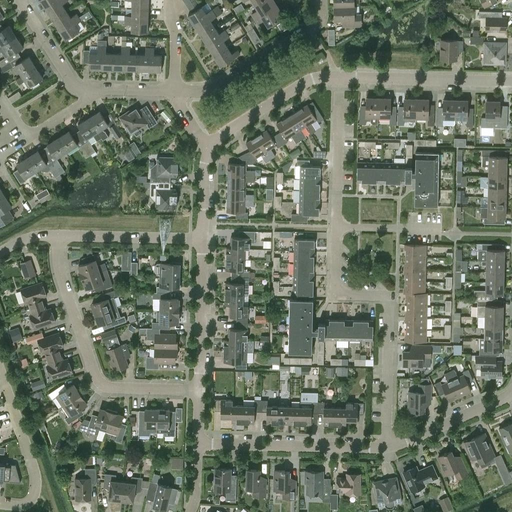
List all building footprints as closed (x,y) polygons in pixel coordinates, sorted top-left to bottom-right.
[(39,0),(46,9),(60,0),(39,0)] [(67,1),(66,0),(60,0),(46,9),(52,19),(65,11),(61,5),(67,1)] [(132,0),(131,8),(147,8),(147,0),(124,0),(132,0)] [(196,0),(195,0),(186,6),(189,12),(200,5),(196,0)] [(276,5),(273,0),(259,0),(254,4),(257,10),(251,14),(255,19),(276,5)] [(276,5),(255,19),(258,24),(264,20),(268,26),(283,16),(276,5)] [(201,7),(187,16),(193,25),(212,13),(211,10),(205,14),(201,7)] [(353,7),(334,7),(334,20),(346,20),(346,26),(359,26),(359,15),(353,15),(353,7)] [(124,16),(124,20),(147,20),(147,8),(131,8),(131,16),(124,16)] [(70,17),(65,11),(52,19),(59,29),(78,17),(77,17),(83,13),(81,10),(70,17)] [(478,18),(486,18),(485,31),(505,32),(506,18),(501,18),(502,12),(478,11),(478,18)] [(78,17),(59,29),(65,40),(78,31),(74,25),(85,17),(83,13),(77,17),(78,17)] [(212,13),(193,25),(200,36),(213,27),(209,21),(215,17),(212,13)] [(119,20),(119,24),(131,24),(131,32),(147,33),(147,20),(124,20),(119,20)] [(237,22),(230,27),(232,30),(240,25),(237,22)] [(0,46),(16,36),(9,26),(3,29),(0,25),(0,46)] [(213,27),(200,36),(206,46),(226,33),(223,30),(217,33),(213,27)] [(226,33),(206,46),(213,56),(227,47),(222,41),(228,37),(226,33)] [(260,40),(255,33),(250,36),(255,43),(260,40)] [(0,61),(0,67),(10,62),(19,56),(16,51),(22,47),(16,36),(0,46),(0,52),(1,52),(5,58),(0,61)] [(88,69),(100,70),(101,46),(101,40),(96,40),(96,53),(89,53),(89,51),(83,50),(82,63),(88,63),(88,69)] [(105,40),(101,40),(101,46),(100,70),(112,70),(112,54),(104,54),(105,40)] [(463,41),(457,40),(441,40),(440,60),(456,61),(456,51),(462,52),(463,51),(463,41)] [(120,54),(112,54),(112,70),(124,70),(125,47),(125,41),(121,41),(120,54)] [(484,43),(484,64),(505,64),(505,43),(484,43)] [(129,47),(125,47),(124,70),(136,71),(136,54),(129,54),(129,47)] [(227,47),(213,56),(219,66),(238,54),(236,50),(231,54),(227,47)] [(144,55),(136,54),(136,71),(148,71),(149,48),(144,48),(144,55)] [(149,48),(148,71),(160,71),(161,55),(153,55),(153,48),(149,48)] [(22,76),(35,67),(29,57),(15,65),(22,76)] [(13,67),(10,62),(0,67),(0,69),(2,74),(13,67)] [(22,76),(16,80),(19,84),(25,80),(25,81),(29,87),(38,81),(42,78),(35,67),(22,76)] [(11,103),(22,96),(18,91),(8,98),(11,103)] [(377,125),(377,117),(378,98),(366,98),(366,111),(360,111),(359,124),(365,124),(365,120),(370,121),(370,122),(373,125),(377,125)] [(378,98),(377,117),(390,117),(389,125),(396,125),(396,112),(390,112),(390,98),(378,98)] [(403,117),(415,118),(416,99),(404,98),(403,112),(397,112),(397,125),(403,125),(403,117)] [(416,99),(415,118),(427,118),(427,126),(433,126),(434,113),(428,113),(428,99),(416,99)] [(454,124),(455,118),(455,100),(443,99),(443,113),(437,113),(436,126),(442,126),(442,124),(454,124)] [(455,100),(455,118),(467,119),(466,127),(472,127),(473,114),(467,114),(467,100),(455,100)] [(507,115),(499,115),(499,101),(486,101),(486,119),(482,119),(481,127),(507,128),(507,115)] [(307,105),(297,111),(306,126),(311,134),(316,130),(311,123),(316,120),(318,122),(323,119),(317,109),(312,112),(307,105)] [(130,133),(146,123),(149,127),(156,123),(146,106),(139,110),(136,106),(119,117),(130,133)] [(172,118),(165,109),(161,113),(168,122),(172,118)] [(93,115),(88,118),(101,138),(101,139),(102,140),(108,136),(105,131),(103,131),(102,129),(103,128),(108,125),(103,118),(99,111),(93,115)] [(297,111),(286,118),(301,140),(305,137),(301,129),(306,126),(297,111)] [(84,121),(78,125),(81,129),(86,139),(87,138),(92,135),(93,134),(97,141),(101,138),(88,118),(84,121)] [(281,132),(276,135),(282,145),(287,142),(286,139),(291,135),(296,143),(301,140),(286,118),(276,124),(281,132)] [(115,125),(110,128),(116,138),(121,135),(115,125)] [(266,130),(256,137),(270,159),(275,156),(270,148),(276,145),(277,148),(282,145),(276,135),(271,138),(266,130)] [(68,131),(57,138),(66,152),(77,145),(68,131)] [(250,151),(242,155),(248,158),(252,164),(257,161),(255,158),(260,155),(265,162),(270,159),(256,137),(246,143),(250,151)] [(456,137),(456,145),(468,146),(468,138),(456,137)] [(56,158),(66,152),(57,138),(47,145),(56,158)] [(83,144),(90,155),(95,152),(88,141),(83,144)] [(85,158),(90,155),(83,144),(78,147),(85,158)] [(38,150),(27,157),(36,171),(40,168),(42,171),(47,171),(50,170),(48,167),(46,164),(38,152),(38,150)] [(482,166),(488,166),(506,167),(506,156),(498,156),(498,150),(482,150),(482,166)] [(415,151),(414,168),(418,168),(417,190),(414,190),(414,204),(437,205),(438,151),(415,151)] [(228,163),(228,176),(254,176),(254,170),(245,170),(245,164),(252,164),(248,158),(242,155),(237,157),(237,163),(228,163)] [(150,182),(169,182),(169,176),(175,176),(175,174),(177,174),(177,167),(175,167),(175,157),(158,157),(156,156),(156,158),(156,168),(150,168),(150,182)] [(25,178),(36,171),(27,157),(16,164),(19,168),(13,172),(21,184),(25,181),(26,179),(25,178)] [(297,160),(297,166),(300,166),(300,177),(320,178),(320,167),(309,167),(309,160),(297,160)] [(53,164),(60,174),(64,171),(58,161),(53,164)] [(356,181),(368,181),(369,161),(356,161),(356,181)] [(381,162),(369,161),(368,181),(380,182),(381,162)] [(393,162),(381,162),(380,182),(392,182),(393,162)] [(393,162),(392,182),(405,182),(405,181),(405,162),(393,162)] [(55,177),(60,174),(53,164),(48,167),(55,177)] [(506,167),(488,166),(488,177),(506,177),(506,167)] [(254,176),(228,176),(227,188),(245,188),(245,182),(254,182),(254,176)] [(466,176),(461,176),(457,176),(457,186),(466,187),(466,176)] [(300,177),(299,189),(320,190),(320,178),(300,177)] [(506,177),(488,177),(488,187),(506,187),(506,177)] [(169,189),(169,182),(150,182),(150,197),(155,197),(155,208),(174,208),(175,198),(177,198),(177,192),(175,191),(175,189),(169,189)] [(506,187),(488,187),(488,197),(506,197),(506,187)] [(40,192),(36,195),(38,200),(39,199),(49,193),(46,188),(43,190),(40,192)] [(245,188),(227,188),(227,200),(254,200),(254,194),(245,194),(245,188)] [(299,189),(299,201),(319,202),(320,190),(299,189)] [(12,207),(4,196),(0,198),(0,226),(13,218),(8,209),(12,207)] [(506,197),(488,197),(487,207),(505,208),(506,197)] [(254,200),(227,200),(227,212),(236,212),(235,218),(247,218),(248,212),(244,212),(245,206),(253,206),(254,200)] [(292,219),(292,221),(307,221),(307,220),(307,215),(319,215),(319,202),(299,201),(299,214),(292,214),(292,219)] [(505,208),(487,207),(481,207),(481,224),(497,224),(497,218),(505,218),(505,208)] [(226,248),(249,248),(249,242),(254,242),(255,231),(238,230),(238,236),(230,236),(230,247),(226,247),(226,248)] [(294,250),(314,250),(314,238),(294,238),(294,250)] [(478,249),(478,260),(482,261),(482,260),(504,261),(504,250),(503,250),(498,250),(498,244),(481,243),(481,249),(478,249)] [(405,256),(426,257),(426,245),(405,244),(405,256)] [(226,252),(226,259),(243,259),(244,248),(249,248),(226,248),(226,252)] [(294,250),(293,262),(313,262),(314,250),(294,250)] [(405,256),(405,268),(425,269),(426,257),(405,256)] [(226,259),(225,265),(226,265),(226,270),(231,270),(231,276),(249,276),(249,270),(246,270),(246,265),(243,265),(243,259),(226,259)] [(78,272),(80,277),(106,268),(104,263),(97,265),(95,260),(78,265),(80,271),(78,272)] [(504,261),(482,260),(482,261),(481,265),(486,265),(486,271),(503,272),(504,261)] [(35,274),(33,268),(29,269),(27,262),(21,264),(25,277),(35,274)] [(293,262),(293,274),(312,274),(313,274),(313,262),(293,262)] [(154,275),(160,275),(179,275),(179,270),(181,270),(181,264),(157,263),(155,265),(154,275)] [(112,285),(106,268),(80,277),(82,283),(84,283),(86,288),(98,284),(100,290),(112,285)] [(405,268),(405,280),(425,281),(425,269),(405,268)] [(503,272),(486,271),(486,282),(503,283),(503,272)] [(293,274),(293,286),(313,286),(313,274),(312,274),(293,274)] [(156,286),(156,292),(165,292),(169,292),(169,287),(180,287),(180,281),(179,281),(179,275),(160,275),(160,286),(156,286)] [(225,287),(225,293),(248,294),(249,276),(231,276),(231,282),(225,282),(225,287)] [(404,293),(405,293),(415,293),(425,293),(425,281),(405,280),(404,293)] [(30,308),(43,304),(41,297),(46,295),(42,282),(21,289),(25,302),(28,301),(30,308)] [(503,283),(486,282),(485,290),(474,290),(474,299),(477,299),(496,299),(496,300),(497,300),(497,294),(503,294),(503,283)] [(313,286),(293,286),(293,298),(297,298),(303,299),(305,299),(313,299),(313,286)] [(91,304),(95,314),(116,307),(113,297),(117,295),(115,290),(103,294),(105,299),(91,304)] [(152,310),(160,310),(180,311),(180,305),(178,304),(178,299),(165,298),(165,292),(156,292),(152,292),(152,310)] [(225,300),(225,304),(248,305),(248,294),(225,293),(225,300)] [(407,297),(406,305),(427,306),(427,293),(425,293),(415,293),(405,293),(405,297),(407,297)] [(309,334),(309,332),(317,332),(317,338),(324,338),(324,323),(317,323),(317,327),(309,327),(309,312),(312,312),(313,299),(305,299),(303,299),(297,298),(293,298),(289,298),(289,307),(293,307),(292,314),(289,314),(289,323),(292,323),(292,334),(289,334),(288,343),(292,343),(292,351),(312,352),(312,334),(309,334)] [(496,299),(477,299),(477,316),(485,316),(485,317),(502,317),(503,306),(496,306),(496,300),(496,299)] [(46,310),(43,304),(30,308),(33,315),(30,315),(34,328),(55,321),(51,308),(46,310)] [(236,316),(236,322),(247,322),(248,311),(248,305),(225,304),(225,305),(229,305),(229,316),(236,316)] [(406,305),(406,317),(427,317),(427,306),(406,305)] [(120,317),(116,307),(95,314),(98,324),(112,320),(114,325),(126,321),(124,315),(120,317)] [(152,322),(152,328),(160,328),(165,328),(165,322),(178,323),(178,317),(180,316),(180,311),(160,310),(160,322),(152,322)] [(136,320),(134,314),(128,316),(130,322),(136,320)] [(406,321),(406,329),(426,329),(427,317),(406,317),(406,321)] [(502,317),(485,317),(484,327),(502,328),(502,317)] [(324,319),(324,323),(324,338),(324,339),(336,339),(337,319),(324,319)] [(349,319),(337,319),(336,339),(348,339),(349,319)] [(361,319),(349,319),(348,339),(360,339),(361,319)] [(373,320),(361,319),(360,339),(372,340),(373,320)] [(247,322),(236,322),(236,328),(228,328),(228,339),(224,339),(247,340),(247,333),(247,328),(247,322)] [(502,328),(484,327),(484,338),(502,339),(502,328)] [(18,328),(10,330),(14,341),(22,338),(18,328)] [(155,339),(155,348),(178,348),(178,343),(175,343),(175,334),(159,334),(160,328),(152,328),(147,328),(147,334),(150,334),(150,339),(155,339)] [(426,342),(426,329),(406,329),(406,336),(404,336),(404,341),(426,342)] [(104,343),(105,343),(107,350),(113,369),(122,366),(123,369),(128,367),(120,345),(118,338),(115,330),(101,334),(104,343)] [(47,358),(60,354),(58,347),(63,346),(59,333),(43,338),(42,334),(25,339),(28,346),(39,342),(42,353),(45,352),(47,358)] [(484,338),(479,338),(479,355),(492,355),(492,349),(502,350),(502,339),(484,338)] [(247,340),(224,339),(224,344),(224,350),(247,351),(247,340)] [(455,354),(463,354),(464,344),(455,344),(455,354)] [(403,350),(403,366),(422,367),(422,357),(430,357),(430,346),(411,345),(409,350),(403,350)] [(177,354),(178,348),(155,348),(155,356),(149,356),(149,362),(146,361),(146,368),(159,368),(159,362),(175,362),(175,354),(177,354)] [(247,351),(224,350),(224,357),(224,362),(235,362),(235,368),(247,368),(247,351)] [(63,361),(60,354),(47,358),(50,365),(47,366),(51,379),(72,372),(68,359),(63,361)] [(490,361),(490,355),(475,355),(475,369),(481,369),(481,376),(483,376),(485,379),(490,379),(491,377),(501,377),(501,362),(490,361)] [(24,359),(18,361),(20,367),(26,365),(24,359)] [(449,371),(459,396),(471,391),(467,383),(473,380),(468,369),(462,372),(463,375),(458,377),(454,369),(449,371)] [(440,381),(434,384),(439,395),(445,393),(448,401),(459,396),(449,371),(443,374),(447,382),(441,385),(440,381)] [(43,380),(31,383),(33,390),(45,386),(43,380)] [(56,396),(63,406),(82,393),(79,388),(76,389),(73,384),(62,391),(59,386),(49,394),(52,399),(56,396)] [(408,411),(424,412),(424,406),(430,403),(431,384),(419,384),(418,392),(408,391),(408,411)] [(85,397),(82,393),(63,406),(69,415),(65,418),(69,423),(79,416),(76,411),(87,404),(84,399),(85,397)] [(232,422),(232,399),(226,399),(215,399),(215,410),(221,410),(221,418),(232,418),(232,422)] [(233,399),(232,399),(232,422),(236,422),(243,423),(243,405),(233,404),(233,399)] [(261,411),(261,399),(243,399),(243,405),(243,423),(249,423),(249,422),(254,423),(255,411),(261,411)] [(267,400),(261,399),(261,411),(267,411),(266,423),(271,423),(278,423),(278,405),(267,405),(267,400)] [(291,406),(289,406),(289,423),(293,423),(293,424),(300,424),(300,406),(299,406),(299,401),(291,401),(291,406)] [(300,406),(300,424),(306,424),(311,424),(311,422),(312,413),(318,413),(318,402),(311,401),(301,401),(300,401),(300,406)] [(346,407),(335,407),(335,425),(341,425),(341,424),(346,425),(346,401),(346,407)] [(353,401),(346,401),(346,425),(346,420),(357,421),(357,413),(364,413),(364,402),(353,402),(353,401)] [(318,402),(318,413),(324,413),(323,424),(328,424),(335,425),(335,407),(324,406),(324,402),(318,402)] [(289,406),(278,405),(278,423),(284,423),(289,423),(289,406)] [(106,429),(112,410),(107,408),(105,410),(100,408),(96,421),(91,419),(89,419),(85,431),(87,431),(98,435),(100,427),(106,429)] [(150,432),(157,432),(157,409),(145,409),(145,410),(139,410),(138,435),(150,435),(150,432)] [(169,409),(157,409),(157,432),(164,433),(163,435),(175,436),(176,411),(169,411),(169,409)] [(117,411),(112,410),(106,429),(118,432),(115,440),(121,442),(125,430),(119,428),(123,415),(118,414),(117,411)] [(511,449),(511,422),(498,429),(508,451),(511,449)] [(496,460),(494,456),(484,433),(464,442),(471,460),(477,457),(479,462),(484,460),(486,465),(496,460)] [(454,471),(457,478),(467,473),(460,457),(453,456),(451,451),(437,457),(443,469),(441,469),(444,475),(454,471)] [(173,457),(173,468),(183,467),(182,457),(173,457)] [(0,463),(0,487),(1,487),(1,481),(4,481),(4,479),(9,479),(9,481),(21,482),(16,464),(10,464),(10,466),(5,465),(5,464),(0,463)] [(416,466),(403,472),(411,491),(424,485),(423,483),(437,477),(432,465),(422,469),(422,472),(419,473),(417,470),(416,466)] [(85,468),(85,478),(75,478),(76,499),(91,499),(91,482),(97,482),(96,468),(85,468)] [(236,484),(230,484),(230,468),(215,468),(215,489),(226,489),(226,499),(236,500),(236,484)] [(265,483),(259,483),(260,469),(247,469),(247,488),(254,488),(253,495),(265,496),(265,483)] [(295,498),(295,485),(289,485),(290,471),(285,471),(285,470),(275,469),(274,489),(283,490),(283,497),(295,498)] [(305,470),(305,482),(307,482),(307,493),(315,493),(323,493),(323,500),(323,501),(330,501),(330,494),(330,482),(323,482),(323,471),(305,470)] [(120,500),(121,500),(123,481),(116,480),(116,474),(105,473),(103,487),(110,488),(109,499),(110,499),(111,501),(120,500)] [(345,492),(345,493),(360,494),(360,474),(346,474),(346,478),(337,477),(337,492),(345,492)] [(130,482),(123,481),(121,500),(123,500),(131,503),(132,501),(134,501),(135,490),(141,491),(142,487),(142,480),(143,477),(132,476),(130,482)] [(402,501),(401,495),(397,476),(373,481),(377,500),(378,506),(385,505),(386,507),(389,508),(391,508),(394,507),(395,505),(395,503),(402,501)] [(151,481),(150,481),(148,488),(157,490),(153,506),(158,509),(160,507),(166,509),(168,502),(174,503),(178,489),(171,487),(172,486),(157,482),(151,481)] [(449,500),(440,504),(444,511),(452,508),(449,500)]
